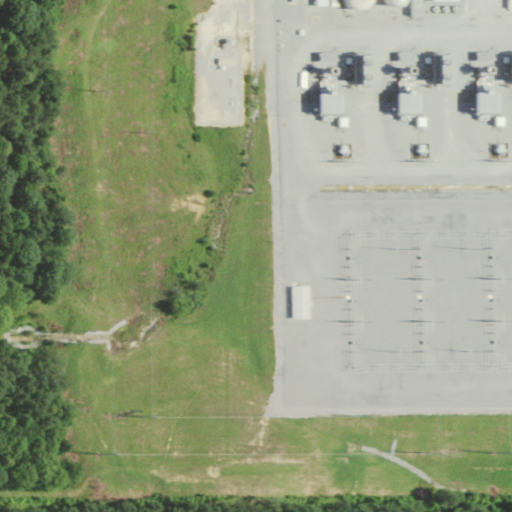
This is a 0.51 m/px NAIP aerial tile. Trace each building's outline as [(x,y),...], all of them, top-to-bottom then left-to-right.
[(356,13),(360,0),(347,0),(345,9),(356,13)] [(469,51),(496,51),(497,116),(470,116),(469,51)] [(393,52),(420,52),(420,117),(393,117),(393,52)] [(313,53),(340,53),(340,118),(314,118),(313,53)] [(352,54),(368,54),(368,91),(352,91),(352,54)] [(427,57),(444,57),(445,91),(428,91),(427,57)] [(303,323),(303,289),(284,289),(284,323),(303,323)]
